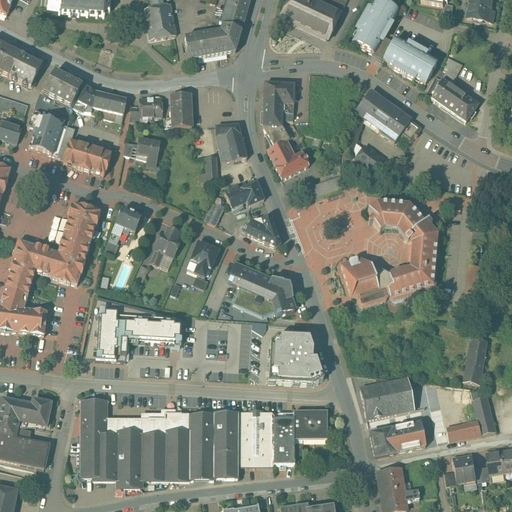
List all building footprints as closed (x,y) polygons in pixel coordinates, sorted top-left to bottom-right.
[(0,0),(0,16),(6,19),(13,0),(0,0)] [(47,0),(46,12),(59,13),(59,15),(57,16),(59,18),(60,16),(68,16),(67,18),(78,20),(78,17),(85,18),(85,19),(87,20),(87,17),(95,18),(95,20),(97,20),(97,18),(101,18),(102,21),(104,20),(103,18),(107,14),(109,15),(110,14),(108,13),(108,8),(110,7),(110,5),(108,6),(104,2),(105,0),(103,0),(102,1),(98,1),(98,0),(47,0)] [(151,0),(152,2),(157,6),(158,10),(163,9),(161,0),(151,0)] [(250,0),(229,0),(229,1),(224,17),(243,22),(244,23),(250,0)] [(314,5),(303,0),(289,0),(280,20),(327,43),(340,17),(314,5)] [(346,4),(337,0),(329,0),(327,4),(319,0),(316,0),(314,5),(340,17),(346,4)] [(421,0),(421,5),(443,9),(444,0),(421,0)] [(484,0),(470,0),(467,20),(493,25),(495,15),(491,14),(493,2),(484,0)] [(397,14),(376,2),(369,13),(368,12),(363,21),(362,20),(360,24),(360,25),(356,33),(357,34),(351,45),(372,57),(373,57),(373,56),(380,45),(381,45),(384,40),(391,27),(390,27),(397,14)] [(453,8),(445,7),(443,20),(450,24),(453,8)] [(158,10),(144,12),(149,43),(175,39),(169,8),(163,9),(158,10)] [(243,22),(224,17),(221,29),(239,34),(243,22)] [(221,29),(219,34),(183,40),(187,61),(234,53),(239,34),(221,29)] [(380,45),(373,56),(383,61),(392,45),(384,40),(381,45),(380,45)] [(425,57),(407,47),(407,48),(394,41),(392,45),(383,61),(382,63),(383,63),(393,69),(392,70),(400,75),(400,76),(404,79),(405,78),(413,82),(414,81),(425,87),(437,65),(425,58),(425,57)] [(20,56),(0,46),(0,74),(9,79),(20,56)] [(41,68),(20,56),(9,79),(30,90),(41,68)] [(383,61),(373,56),(373,57),(372,57),(368,64),(379,70),(383,63),(382,63),(383,61)] [(462,67),(447,59),(446,67),(458,74),(462,67)] [(458,74),(446,67),(443,73),(445,74),(442,80),(452,85),(458,74)] [(82,88),(54,74),(43,95),(71,110),(82,88)] [(458,94),(441,83),(430,102),(445,112),(458,94)] [(283,87),(263,86),(263,113),(282,114),(282,108),(293,108),(293,88),(283,87)] [(95,95),(85,90),(78,104),(87,109),(85,113),(82,113),(81,116),(90,117),(91,111),(95,95)] [(401,117),(369,94),(354,115),(355,115),(363,122),(364,123),(379,133),(378,135),(393,147),(401,137),(409,124),(411,123),(401,116),(401,117)] [(477,108),(458,94),(445,112),(465,126),(469,120),(471,121),(475,115),(473,114),(477,108)] [(126,102),(95,95),(91,111),(101,113),(123,118),(126,102)] [(191,131),(189,97),(170,98),(171,121),(172,132),(191,131)] [(27,108),(0,98),(0,111),(24,119),(27,108)] [(139,111),(130,110),(128,124),(133,125),(133,122),(140,122),(140,121),(162,120),(161,101),(138,102),(139,111)] [(101,113),(91,111),(90,117),(99,119),(101,113)] [(123,118),(101,113),(99,119),(121,126),(122,119),(123,118)] [(282,114),(263,113),(262,130),(266,130),(281,130),(282,114)] [(355,115),(342,151),(342,160),(352,160),(352,154),(363,122),(355,115)] [(67,130),(31,118),(26,132),(33,134),(28,151),(28,152),(29,152),(30,152),(34,153),(41,156),(46,158),(47,157),(49,158),(48,159),(49,159),(51,160),(52,160),(52,159),(57,160),(57,161),(67,130)] [(171,121),(163,121),(164,132),(172,132),(171,121)] [(21,132),(0,124),(0,142),(16,148),(21,132)] [(409,124),(401,137),(409,143),(413,139),(414,140),(415,139),(416,137),(416,136),(415,135),(418,131),(409,124)] [(238,128),(215,129),(216,141),(221,168),(246,161),(238,128)] [(74,133),(67,130),(57,161),(63,163),(62,167),(76,172),(76,173),(89,177),(89,176),(103,180),(104,175),(105,176),(110,162),(109,162),(110,157),(70,145),(74,133)] [(281,130),(266,130),(266,137),(274,151),(286,145),(288,144),(281,130)] [(160,145),(139,142),(136,158),(147,160),(146,169),(155,171),(160,145)] [(274,151),(266,155),(281,183),(308,170),(301,156),(294,160),(286,145),(274,151)] [(133,147),(125,146),(123,158),(129,160),(133,147)] [(382,162),(364,150),(355,162),(360,165),(358,168),(364,172),(365,175),(368,177),(370,176),(371,177),(382,162)] [(216,160),(204,161),(205,176),(206,185),(217,184),(216,160)] [(0,204),(1,201),(2,197),(3,197),(8,183),(7,183),(10,173),(5,172),(5,171),(0,169),(0,204)] [(340,180),(309,190),(313,201),(341,191),(340,180)] [(256,185),(243,191),(242,189),(225,196),(231,209),(244,204),(247,210),(263,203),(256,185)] [(224,209),(212,205),(204,223),(215,228),(224,209)] [(408,208),(375,205),(367,212),(372,218),(368,222),(368,226),(372,226),(379,234),(383,231),(396,232),(404,241),(404,243),(406,245),(407,245),(409,243),(411,246),(410,253),(409,253),(408,261),(410,261),(409,271),(404,272),(403,272),(390,276),(389,277),(373,269),(371,270),(371,269),(358,262),(340,268),(350,302),(358,299),(358,301),(356,304),(358,310),(362,312),(384,305),(385,304),(387,301),(388,301),(389,303),(392,305),(392,304),(395,306),(403,304),(405,300),(407,300),(434,291),(436,274),(433,271),(436,238),(430,230),(431,225),(428,221),(423,225),(408,208)] [(19,245),(4,292),(27,299),(35,275),(50,280),(50,281),(56,283),(56,284),(69,288),(70,287),(76,289),(80,278),(81,279),(85,265),(84,265),(94,231),(95,231),(100,218),(98,217),(99,215),(92,213),(93,212),(79,208),(79,209),(72,207),(72,209),(71,209),(67,221),(67,222),(68,222),(57,255),(57,257),(19,245)] [(128,216),(121,213),(114,229),(108,244),(116,248),(116,247),(121,236),(127,238),(128,235),(134,238),(141,221),(134,218),(128,216)] [(261,223),(258,228),(250,225),(244,237),(275,252),(280,248),(270,219),(261,223)] [(178,237),(167,232),(165,237),(161,235),(154,253),(155,253),(149,266),(157,269),(167,273),(180,243),(176,241),(178,237)] [(116,248),(108,244),(105,251),(108,252),(115,255),(115,254),(118,248),(116,247),(116,248)] [(218,254),(198,245),(189,265),(208,272),(210,273),(213,266),(215,267),(217,261),(215,260),(218,254)] [(115,255),(108,252),(106,257),(114,260),(116,255),(115,254),(115,255)] [(208,272),(190,265),(186,273),(204,281),(208,272)] [(148,271),(141,268),(135,281),(142,284),(148,271)] [(270,284),(234,269),(227,286),(239,292),(271,306),(274,315),(276,320),(294,314),(291,303),(292,303),(291,292),(290,292),(289,287),(281,285),(281,284),(270,282),(270,284)] [(480,270),(468,269),(466,294),(478,295),(480,270)] [(207,284),(196,280),(192,288),(203,292),(207,284)] [(174,286),(170,297),(175,299),(180,288),(174,286)] [(27,299),(4,292),(0,305),(0,336),(0,337),(5,338),(9,338),(14,337),(18,336),(48,340),(50,316),(22,313),(22,308),(24,308),(27,299)] [(271,306),(239,292),(233,306),(262,319),(274,315),(271,306)] [(94,313),(83,362),(124,365),(126,346),(179,349),(180,326),(116,321),(116,313),(94,313)] [(475,314),(461,313),(450,317),(452,323),(462,319),(474,320),(475,314)] [(249,334),(250,324),(241,323),(240,333),(249,334)] [(266,335),(266,325),(254,324),(253,334),(266,335)] [(239,364),(246,365),(249,338),(242,337),(239,364)] [(269,346),(267,386),(313,389),(323,383),(316,363),(312,363),(312,353),(308,342),(276,339),(269,346)] [(487,345),(470,342),(463,385),(480,388),(487,345)] [(408,385),(399,384),(391,385),(397,416),(397,417),(404,415),(413,413),(411,399),(408,385)] [(391,385),(360,392),(366,423),(397,417),(397,416),(391,385)] [(445,389),(408,385),(411,399),(444,402),(445,389)] [(470,392),(445,389),(444,402),(451,403),(469,406),(473,406),(471,394),(470,392)] [(477,393),(471,394),(473,406),(474,406),(473,403),(479,401),(477,393)] [(486,400),(479,401),(473,403),(474,406),(482,438),(495,435),(486,400)] [(31,408),(1,402),(0,406),(0,439),(14,442),(18,424),(45,430),(50,406),(33,402),(31,408)] [(80,405),(80,429),(80,464),(80,480),(92,480),(92,482),(93,484),(123,484),(123,490),(125,491),(139,491),(141,490),(141,484),(189,484),(189,483),(213,483),(213,481),(237,482),(237,469),(271,469),(273,467),(273,424),(273,420),(270,417),(262,417),(261,416),(250,416),(248,417),(238,417),(237,417),(233,417),(231,416),(229,417),(221,417),(219,416),(217,417),(213,417),(213,418),(174,417),(174,413),(161,413),(160,417),(140,417),(140,421),(106,422),(106,405),(80,405)] [(473,406),(469,406),(471,425),(470,425),(467,429),(470,440),(482,438),(474,406),(473,406)] [(413,413),(404,415),(407,428),(419,426),(418,421),(430,419),(428,410),(413,413)] [(325,415),(293,415),(293,416),(293,424),(293,440),(325,440),(325,415)] [(293,416),(278,416),(276,418),(276,424),(293,424),(293,416)] [(276,424),(273,424),(273,467),(279,467),(279,470),(285,470),(285,467),(294,467),(294,464),(293,440),(293,424),(276,424)] [(407,428),(391,432),(396,456),(425,450),(420,426),(419,426),(407,428)] [(467,429),(446,436),(447,445),(448,445),(470,440),(467,429)] [(391,432),(369,436),(374,460),(396,456),(391,432)] [(14,442),(0,439),(0,463),(20,468),(25,444),(14,442)] [(48,449),(25,444),(20,468),(43,473),(48,449)] [(511,453),(501,455),(505,477),(511,476),(511,453)] [(501,455),(486,458),(488,470),(490,479),(505,477),(501,455)] [(472,460),(452,463),(454,475),(456,486),(475,484),(475,483),(473,472),(472,460)] [(488,470),(479,471),(482,485),(491,483),(490,479),(488,470)] [(479,471),(473,472),(475,483),(475,484),(475,486),(482,485),(479,471)] [(399,472),(376,475),(381,511),(405,511),(404,504),(418,502),(418,498),(418,496),(418,497),(417,493),(403,495),(399,472)] [(454,475),(448,476),(450,489),(456,488),(456,486),(454,475)] [(12,511),(16,495),(0,491),(0,511),(12,511)]
